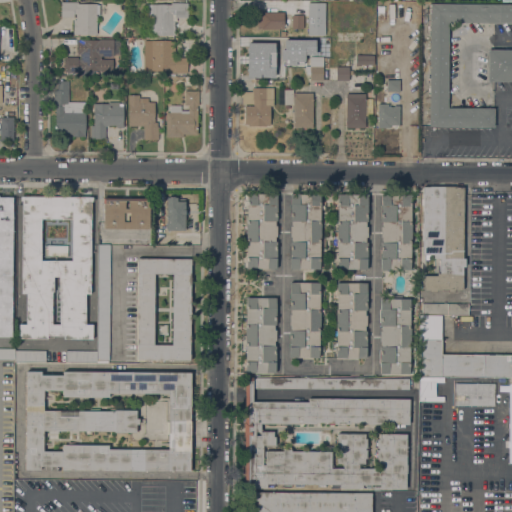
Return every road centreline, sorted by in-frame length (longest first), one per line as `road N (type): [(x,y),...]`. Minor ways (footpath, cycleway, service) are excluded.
road 1 (residential): [(217,511),(223,0)]
road 2 (residential): [(511,173),(0,168)]
road 3 (residential): [(374,173),(373,370),(282,370),(284,171)]
road 4 (residential): [(31,168),(35,45),(27,0)]
